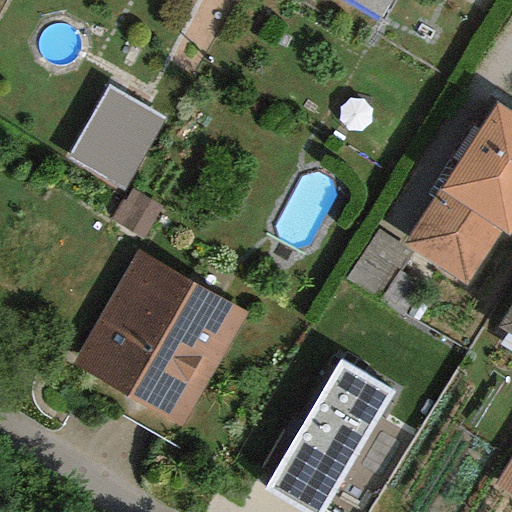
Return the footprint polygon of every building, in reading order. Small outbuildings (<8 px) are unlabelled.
[(390,0),(349,0),(380,18),(390,0)] [(163,120),(106,88),(66,158),(123,190),(163,120)] [(511,230),(511,120),(488,105),(400,247),(465,287),(499,234),(507,239),(511,230)] [(243,317),(139,257),(71,374),(174,434),(243,317)] [(511,301),(497,326),(511,335),(511,301)] [(389,399),(336,369),(263,495),(291,511),(361,511),(407,433),(378,417),(389,399)] [(511,456),(490,492),(511,506),(511,456)]
